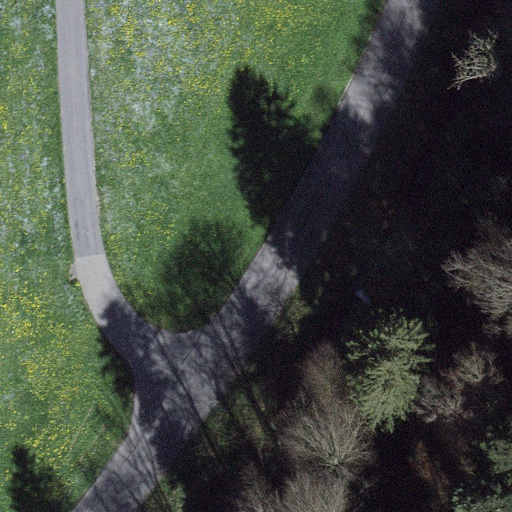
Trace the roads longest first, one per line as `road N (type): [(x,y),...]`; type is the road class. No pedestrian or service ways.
road 1 (unclassified): [(101,511),(279,265),(412,0)]
road 2 (track): [(69,0),(82,219),(95,282),(129,337),(196,389)]
